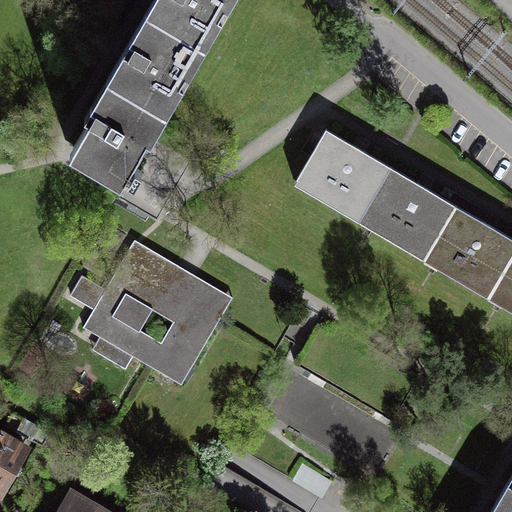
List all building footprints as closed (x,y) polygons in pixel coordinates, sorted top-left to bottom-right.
[(158,0),(150,15),(201,44),(227,0),(158,0)] [(112,81),(162,111),(201,44),(150,15),(121,64),(112,81)] [(147,137),(162,111),(112,81),(92,114),(83,130),(73,147),(124,177),(148,137),(147,137)] [(297,178),(362,216),(391,167),(358,148),(326,129),(297,178)] [(391,167),(362,216),(426,254),(455,205),(423,186),(391,167)] [(455,205),(426,254),(491,292),(511,255),(511,238),(488,224),(455,205)] [(127,352),(148,364),(161,341),(140,329),(152,309),(178,265),(140,243),(115,286),(109,282),(103,292),(91,286),(93,282),(81,275),(70,294),(82,301),(84,298),(96,305),(83,327),(100,337),(104,331),(131,346),(127,352)] [(511,255),(491,292),(511,304),(511,255)] [(233,297),(178,265),(152,309),(173,321),(186,299),(220,318),(233,297)] [(161,341),(148,364),(175,381),(195,348),(200,351),(220,318),(186,299),(173,321),(161,341)] [(322,316),(294,362),(392,420),(420,374),(322,316)] [(0,475),(2,477),(31,425),(0,408),(0,475)] [(324,490),(331,478),(303,462),(296,474),(324,490)] [(149,511),(85,474),(62,511),(149,511)] [(511,511),(511,484),(497,511),(499,511),(511,511)]
